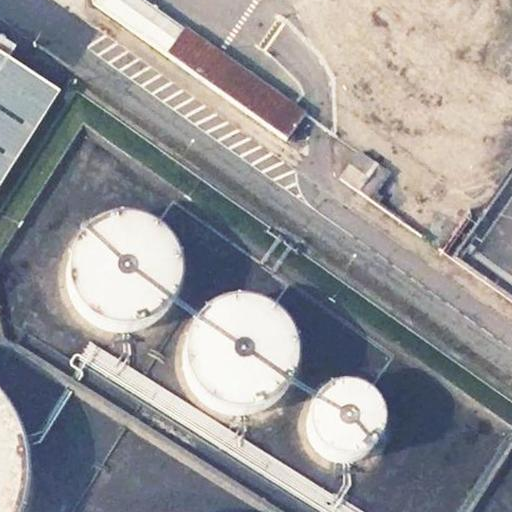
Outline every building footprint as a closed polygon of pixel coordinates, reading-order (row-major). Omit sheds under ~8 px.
[(141,0),(95,0),(93,4),(290,142),(306,116),(141,0)] [(0,187),(59,94),(0,56),(0,187)] [(341,180),(370,200),(389,174),(359,153),(341,180)] [(130,221),(112,222),(96,227),(82,237),(72,251),(66,267),(66,284),(70,301),(80,315),(93,326),(109,332),(126,334),(144,330),(159,320),(171,306),(178,289),(178,270),(173,253),(163,238),(148,227),(130,221)] [(204,315),(191,329),(184,345),(182,363),(186,381),(195,396),(209,408),(225,415),(243,416),(261,412),(276,402),(288,387),(294,369),(294,350),(288,332),(275,317),(259,307),(240,303),(221,306),(204,315)] [(348,389),(336,389),(324,394),(314,402),(308,413),(305,425),(307,438),(313,449),(322,458),(333,463),(346,464),(358,462),(368,455),(376,445),(381,434),(381,421),(378,410),(370,400),(360,392),(348,389)] [(0,511),(19,511),(20,509),(24,475),(19,442),(4,411),(0,406),(0,511)]
